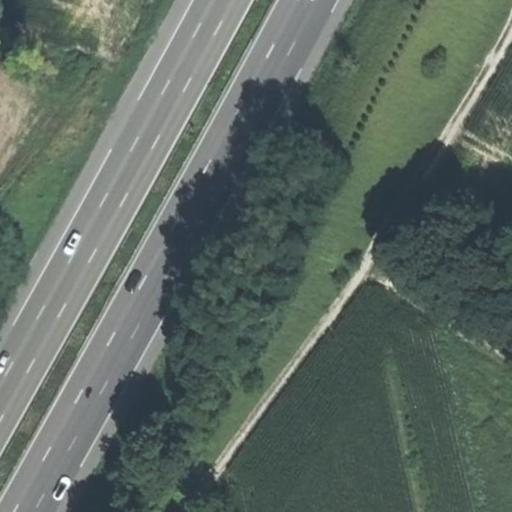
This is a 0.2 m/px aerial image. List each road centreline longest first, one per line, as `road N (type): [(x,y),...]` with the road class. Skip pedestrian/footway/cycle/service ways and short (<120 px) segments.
road 1 (track): [(511,28),(407,210),(185,511)]
road 2 (trunk): [(28,511),(308,0)]
road 3 (trunk): [(220,0),(0,405)]
